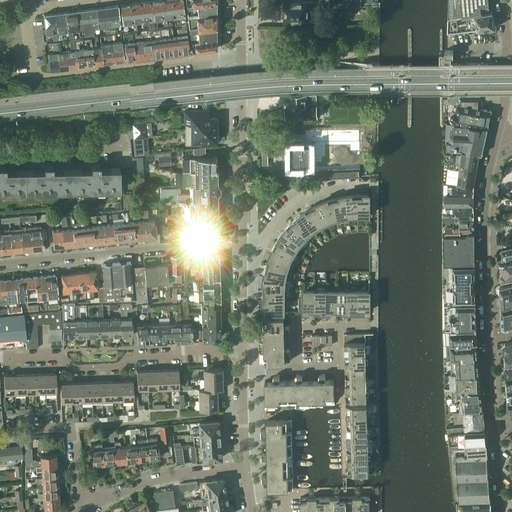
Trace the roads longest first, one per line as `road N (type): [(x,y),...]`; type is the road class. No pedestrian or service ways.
road 1 (tertiary): [(0,114),(275,85),(511,82)]
road 2 (residential): [(0,358),(120,367),(134,355),(242,352)]
road 3 (residential): [(0,263),(243,246)]
road 4 (residential): [(30,76),(240,52)]
road 5 (residential): [(499,136),(484,212),(486,338)]
road 6 (residential): [(243,246),(241,66)]
road 7 (residential): [(78,504),(156,479),(245,466)]
road 8 (residential): [(243,246),(261,243),(299,199),(327,186),(374,183)]
road 9 (residential): [(30,76),(24,8),(87,0)]
road 10 (residential): [(0,148),(121,145)]
